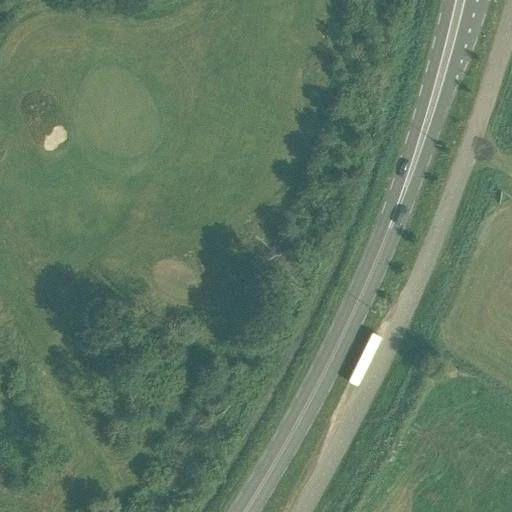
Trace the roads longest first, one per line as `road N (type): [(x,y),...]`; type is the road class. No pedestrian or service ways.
road 1 (primary): [(225,511),(384,244),(463,0)]
road 2 (unclassified): [(298,511),(383,353),(511,15)]
